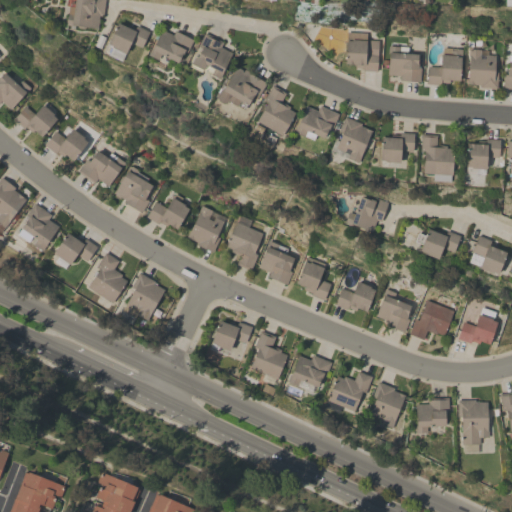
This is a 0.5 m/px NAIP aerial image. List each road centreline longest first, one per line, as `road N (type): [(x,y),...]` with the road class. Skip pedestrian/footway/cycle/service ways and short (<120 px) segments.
road 1 (residential): [(0,142),(68,199),(221,284),(415,367),(476,375),(511,367)]
road 2 (primary): [(460,511),(167,373)]
road 3 (residential): [(511,116),(398,108),(286,59)]
road 4 (primary): [(153,402),(348,497)]
road 5 (primary): [(167,373),(0,293)]
